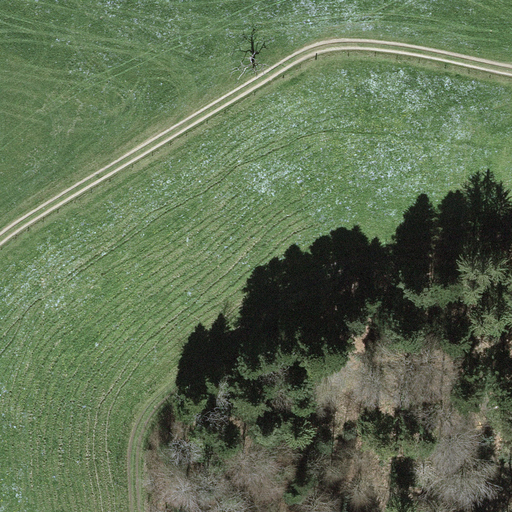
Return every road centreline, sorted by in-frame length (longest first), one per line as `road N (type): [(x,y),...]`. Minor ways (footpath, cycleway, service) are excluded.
road 1 (track): [(0,238),(310,50),(372,45),(511,69)]
road 2 (track): [(511,227),(346,265),(284,299),(150,411),(137,442),(137,511)]
road 3 (track): [(310,428),(424,352),(511,329)]
